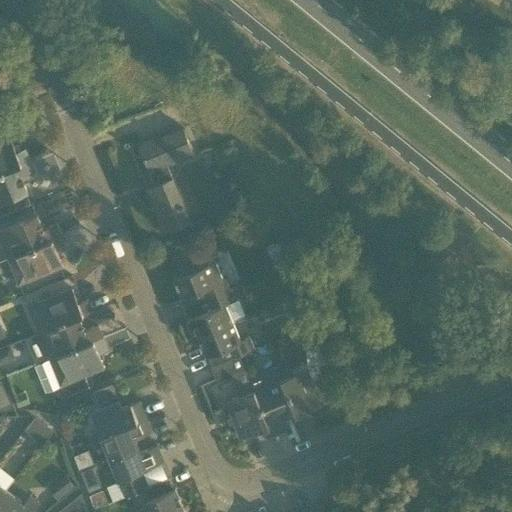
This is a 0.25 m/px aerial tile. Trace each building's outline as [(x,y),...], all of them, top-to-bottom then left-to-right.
[(182,128),(138,146),(154,185),(147,188),(164,229),(189,219),(167,164),(193,153),(182,128)] [(0,172),(30,161),(25,148),(16,152),(10,138),(0,141),(0,172)] [(30,161),(0,172),(0,203),(28,192),(22,178),(35,173),(30,161)] [(0,229),(0,236),(8,257),(61,236),(56,224),(43,229),(37,215),(0,229)] [(61,236),(8,257),(19,284),(63,266),(57,252),(66,248),(61,236)] [(176,261),(181,274),(174,277),(182,297),(200,289),(204,299),(228,289),(215,260),(201,266),(195,252),(176,261)] [(197,333),(198,337),(233,322),(245,317),(238,298),(233,300),(232,298),(241,294),(244,291),(242,288),(246,287),(245,283),(228,289),(204,299),(209,309),(190,317),(191,320),(189,321),(188,324),(191,333),(195,334),(197,333)] [(38,333),(39,332),(79,317),(92,311),(87,299),(78,302),(72,288),(28,306),(38,333)] [(39,332),(50,360),(103,338),(97,325),(84,330),(79,317),(39,332)] [(240,340),(233,322),(198,337),(206,356),(228,347),(232,357),(254,348),(249,336),(240,340)] [(330,389),(331,388),(323,377),(317,365),(326,361),(326,362),(327,362),(314,330),(313,331),(314,332),(309,332),(308,336),(306,348),(307,362),(291,369),(290,366),(278,371),(294,412),(299,423),(312,418),(309,410),(325,403),(319,389),(327,386),(330,389)] [(107,349),(103,338),(50,360),(60,385),(104,367),(99,353),(107,349)] [(5,348),(0,350),(0,364),(11,360),(5,348)] [(278,371),(250,382),(271,435),(289,427),(285,416),(294,412),(278,371)] [(271,435),(250,382),(239,387),(242,395),(225,402),(240,438),(256,432),(260,440),(271,435)] [(109,385),(94,392),(98,403),(99,404),(117,396),(112,384),(109,385)] [(5,394),(0,396),(0,410),(10,406),(5,394)] [(91,411),(100,434),(145,416),(139,401),(122,408),(119,400),(91,411)] [(211,411),(216,422),(227,417),(223,406),(211,411)] [(100,434),(109,457),(137,445),(135,439),(152,432),(145,416),(100,434)] [(44,425),(35,417),(25,430),(34,437),(44,425)] [(44,425),(34,437),(42,444),(52,431),(44,425)] [(140,452),(137,445),(109,457),(125,495),(127,494),(149,485),(142,470),(164,461),(157,445),(140,452)] [(97,483),(91,468),(82,471),(87,486),(97,483)] [(57,499),(75,486),(66,473),(48,486),(57,499)] [(141,503),(145,511),(169,511),(182,506),(175,487),(153,496),(149,485),(127,494),(132,506),(141,503)] [(6,489),(0,497),(0,511),(32,511),(37,507),(40,503),(29,495),(23,503),(6,489)] [(69,502),(72,511),(87,511),(80,492),(69,502)]
